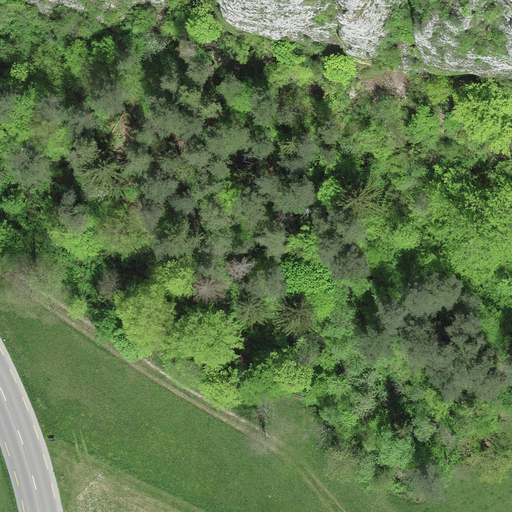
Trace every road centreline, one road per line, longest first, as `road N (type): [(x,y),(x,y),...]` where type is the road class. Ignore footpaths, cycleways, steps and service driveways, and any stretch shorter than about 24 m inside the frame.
road 1 (track): [(344,511),(271,435),(0,264)]
road 2 (secondary): [(0,392),(19,430),(40,511)]
